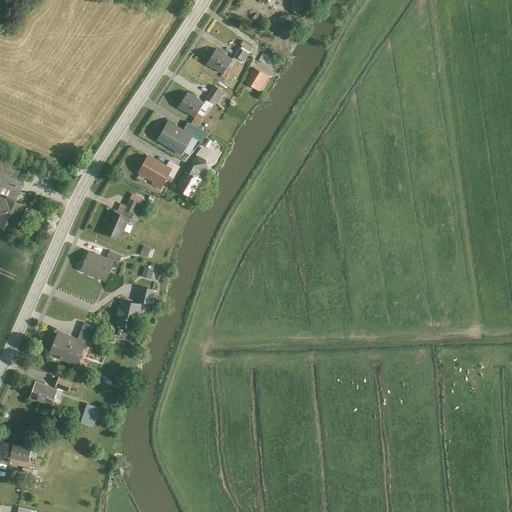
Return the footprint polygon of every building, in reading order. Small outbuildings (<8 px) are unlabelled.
[(298,11),(304,13),(307,3),(301,1),(298,11)] [(236,53),(246,60),(252,53),(242,45),(236,53)] [(235,57),(219,47),(210,62),(227,71),(235,57)] [(265,51),(260,59),(272,65),(276,58),(265,51)] [(272,76),(255,66),(247,81),(264,90),(272,76)] [(208,101),(192,91),(183,106),(199,115),(208,101)] [(196,134),(172,119),(160,139),(184,154),(196,134)] [(0,180),(23,189),(31,166),(0,154),(0,180)] [(175,167),(151,154),(141,172),(156,180),(154,183),(163,188),(175,167)] [(193,169),(188,167),(179,189),(197,197),(211,165),(197,159),(193,169)] [(26,205),(0,194),(0,224),(15,231),(26,205)] [(133,216),(115,208),(106,230),(123,238),(133,216)] [(145,244),(141,254),(153,258),(156,248),(145,244)] [(109,280),(118,260),(91,249),(83,269),(109,280)] [(147,264),(144,273),(150,276),(154,267),(147,264)] [(148,304),(123,298),(117,323),(142,329),(148,304)] [(89,339),(60,329),(51,356),(79,365),(89,339)] [(60,388),(39,379),(32,397),(53,405),(60,388)] [(84,422),(96,424),(100,406),(88,403),(84,422)] [(31,460),(33,445),(14,442),(12,457),(31,460)]
